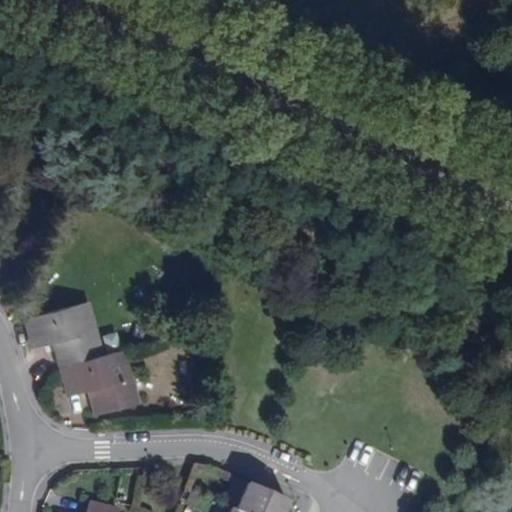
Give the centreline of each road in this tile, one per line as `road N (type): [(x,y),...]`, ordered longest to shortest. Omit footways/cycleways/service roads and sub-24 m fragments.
road 1 (secondary): [(76,0),(511,208)]
road 2 (residential): [(338,511),(324,491),(228,452),(24,444)]
